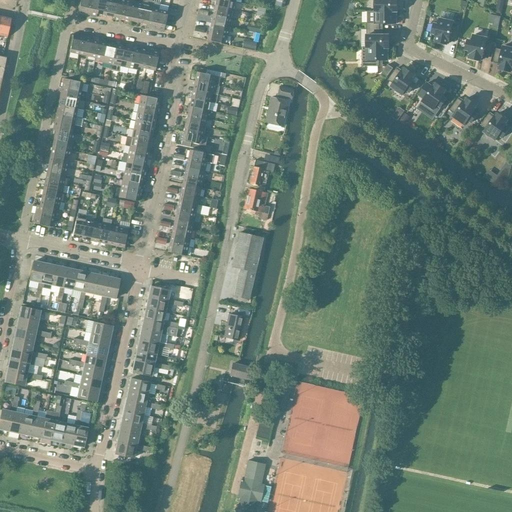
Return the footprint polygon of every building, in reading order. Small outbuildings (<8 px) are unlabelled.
[(80,0),(78,13),(87,15),(89,0),(80,0)] [(89,0),(87,15),(96,17),(96,14),(98,0),(89,0)] [(98,0),(96,14),(104,16),(107,0),(98,0)] [(116,0),(107,0),(104,16),(113,17),(116,0)] [(125,0),(116,0),(113,17),(121,19),(125,0)] [(134,0),(125,0),(121,19),(129,21),(134,2),(134,0)] [(235,2),(222,0),(215,0),(214,7),(233,11),(235,2)] [(284,8),(286,0),(276,0),(275,6),(284,8)] [(397,12),(396,0),(374,0),(375,12),(397,12)] [(142,4),(134,2),(129,21),(138,23),(142,4)] [(151,6),(142,4),(138,23),(146,25),(150,9),(151,6)] [(233,11),(214,7),(212,15),(231,19),(233,11)] [(158,11),(150,9),(146,25),(145,27),(154,29),(158,11)] [(167,13),(158,11),(154,29),(163,31),(167,13)] [(397,24),(397,12),(375,12),(375,23),(366,23),(366,30),(379,30),(379,24),(397,24)] [(489,20),(493,20),(492,26),(499,27),(501,16),(490,14),(489,20)] [(229,28),(231,19),(212,15),(210,24),(229,28)] [(11,20),(0,17),(0,18),(0,36),(7,38),(11,20)] [(455,42),(458,28),(452,26),(453,22),(439,19),(438,25),(433,24),(431,34),(435,35),(434,41),(435,41),(435,42),(446,45),(447,44),(448,44),(449,40),(455,42)] [(229,28),(210,24),(209,32),(227,36),(229,28)] [(388,48),(388,36),(379,36),(379,30),(366,30),(366,48),(361,48),(388,48)] [(225,45),(227,36),(209,32),(207,41),(225,45)] [(82,36),(73,34),(69,53),(78,55),(82,36)] [(489,58),(492,44),(486,42),(486,39),(473,35),(471,41),(467,40),(465,50),(469,51),(468,57),(469,57),(469,59),(480,61),(480,60),(481,60),(482,56),(489,58)] [(91,38),(82,36),(78,55),(86,56),(87,57),(90,41),(91,41),(91,38)] [(98,42),(91,41),(90,41),(87,57),(86,56),(85,59),(94,61),(98,42)] [(107,44),(98,42),(94,61),(103,63),(107,44)] [(115,46),(107,44),(103,63),(111,65),(115,46)] [(115,46),(111,65),(110,71),(118,73),(120,67),(124,48),(115,46)] [(511,48),(503,46),(502,50),(496,49),(492,63),(499,64),(498,68),(499,68),(499,69),(510,72),(510,71),(511,71),(511,68),(511,48)] [(132,50),(124,48),(120,67),(128,68),(132,50)] [(388,60),(388,48),(361,48),(361,67),(379,67),(379,60),(388,60)] [(149,50),(141,49),(140,49),(140,51),(140,52),(137,67),(138,68),(145,69),(149,50)] [(140,51),(132,50),(128,68),(137,70),(138,68),(137,67),(140,52),(140,51)] [(158,52),(149,50),(145,69),(154,71),(158,52)] [(385,79),(393,68),(387,65),(380,75),(385,79)] [(411,82),(415,77),(414,76),(414,75),(405,69),(404,70),(403,69),(401,72),(396,68),(387,80),(393,84),(390,87),(402,95),(405,90),(409,93),(415,84),(411,82)] [(199,73),(196,73),(194,82),(218,87),(220,78),(219,78),(215,77),(210,76),(205,75),(199,73)] [(82,83),(63,79),(62,88),(80,92),(82,83)] [(219,87),(218,87),(194,82),(192,90),(211,94),(217,95),(219,87)] [(442,97),(446,92),(445,91),(445,90),(436,84),(435,85),(434,84),(432,87),(427,84),(418,95),(424,99),(421,102),(433,110),(436,105),(440,108),(446,100),(442,97)] [(290,99),(293,90),(279,87),(277,96),(290,99)] [(80,92),(62,88),(60,97),(79,101),(80,92)] [(211,94),(192,90),(191,98),(209,103),(211,94)] [(159,100),(140,96),(138,105),(157,109),(159,100)] [(79,101),(60,97),(58,105),(77,109),(79,101)] [(209,103),(191,98),(189,107),(208,111),(209,103)] [(282,127),(288,102),(271,98),(265,123),(282,127)] [(473,112),(477,107),(476,106),(476,105),(467,99),(466,100),(465,99),(463,102),(458,99),(449,110),(455,114),(452,117),(464,125),(467,120),(471,123),(477,115),(473,112)] [(77,109),(58,105),(56,113),(75,117),(77,109)] [(157,109),(138,105),(137,113),(155,117),(157,109)] [(208,111),(189,107),(187,115),(206,119),(208,111)] [(399,120),(404,109),(398,107),(393,117),(399,120)] [(75,117),(56,113),(54,122),(73,126),(75,117)] [(155,117),(137,113),(135,122),(154,126),(155,117)] [(404,114),(400,119),(405,122),(409,117),(404,114)] [(504,127),(508,122),(507,121),(507,120),(498,114),(497,115),(496,114),(494,117),(489,114),(480,125),(485,129),(483,132),(495,140),(498,135),(502,138),(508,130),(504,127)] [(206,119),(187,115),(185,124),(204,128),(206,119)] [(73,126),(54,122),(52,131),(55,131),(71,134),(73,126)] [(154,126),(135,122),(133,130),(152,134),(154,126)] [(204,128),(185,124),(183,132),(202,136),(204,128)] [(152,134),(133,130),(131,138),(150,142),(152,134)] [(55,131),(54,140),(72,144),(74,135),(71,134),(55,131)] [(206,137),(202,136),(183,132),(181,146),(190,148),(191,143),(195,144),(200,145),(205,146),(206,137)] [(148,151),(150,142),(131,138),(126,137),(125,146),(129,147),(148,151)] [(72,144),(54,140),(52,148),(71,152),(72,144)] [(222,140),(219,154),(223,155),(227,155),(228,148),(229,142),(226,141),(222,140)] [(148,151),(129,147),(128,155),(146,159),(148,151)] [(71,152),(52,148),(50,156),(69,160),(71,152)] [(213,155),(208,154),(189,150),(187,159),(206,163),(211,165),(213,155)] [(146,159),(128,155),(126,164),(145,168),(146,159)] [(69,160),(50,156),(48,165),(67,169),(69,160)] [(204,172),(206,163),(187,159),(185,168),(204,172)] [(264,187),(268,172),(272,173),(274,165),(254,161),(253,167),(252,170),(249,184),(264,187)] [(511,164),(507,161),(497,176),(492,184),(494,185),(508,180),(511,165),(511,164)] [(145,168),(126,164),(124,172),(143,176),(145,168)] [(67,169),(48,165),(46,173),(65,177),(67,169)] [(204,172),(185,168),(184,176),(202,180),(204,172)] [(143,176),(124,172),(122,180),(141,184),(143,176)] [(65,177),(46,173),(45,182),(63,186),(65,177)] [(202,180),(184,176),(182,185),(201,189),(202,180)] [(141,184),(122,180),(120,189),(139,193),(141,184)] [(63,186),(45,182),(43,190),(61,194),(63,186)] [(201,189),(182,185),(180,193),(199,197),(201,189)] [(137,202),(139,193),(120,189),(118,198),(137,202)] [(248,189),(243,209),(261,213),(267,215),(269,207),(263,206),(266,193),(248,189)] [(61,194),(43,190),(41,198),(60,202),(61,194)] [(199,197),(180,193),(178,201),(197,205),(199,197)] [(58,211),(60,202),(41,198),(39,206),(39,207),(55,210),(55,211),(58,211)] [(202,206),(197,205),(178,201),(176,210),(195,214),(200,215),(202,206)] [(61,212),(58,211),(55,211),(55,210),(39,207),(39,206),(36,205),(34,214),(53,219),(59,220),(61,212)] [(195,214),(176,210),(175,218),(193,222),(195,214)] [(81,239),(85,220),(86,216),(77,213),(72,237),(81,239)] [(51,228),(53,219),(34,214),(33,223),(51,228)] [(193,222),(175,218),(173,227),(191,231),(193,222)] [(89,241),(93,222),(85,220),(81,239),(89,241)] [(106,245),(110,226),(111,221),(103,220),(102,224),(98,243),(106,245)] [(98,243),(102,224),(93,222),(89,241),(98,243)] [(115,246),(119,228),(110,226),(106,245),(115,246)] [(191,231),(173,227),(171,235),(190,239),(191,231)] [(128,230),(119,228),(115,246),(124,248),(128,230)] [(248,300),(262,238),(239,233),(231,267),(239,269),(233,296),(248,300)] [(190,239),(171,235),(169,243),(188,247),(190,239)] [(188,247),(169,243),(167,252),(186,256),(188,247)] [(45,264),(33,262),(29,280),(38,282),(40,283),(45,264)] [(50,290),(51,285),(55,266),(45,264),(40,283),(38,282),(35,297),(35,298),(37,298),(40,299),(40,298),(42,288),(50,290)] [(66,269),(55,266),(51,285),(59,287),(62,287),(66,269)] [(62,287),(59,287),(58,295),(62,296),(64,288),(72,290),(76,271),(66,269),(62,287)] [(83,292),(87,273),(76,271),(72,290),(71,297),(79,299),(80,291),(83,292)] [(83,292),(80,291),(79,299),(83,300),(85,292),(93,294),(97,275),(87,273),(83,292)] [(108,278),(97,275),(93,294),(101,296),(104,296),(108,278)] [(104,296),(101,296),(100,304),(105,305),(106,297),(115,299),(119,280),(108,278),(104,296)] [(169,291),(152,287),(152,286),(150,286),(148,298),(167,302),(166,304),(174,306),(175,301),(167,300),(169,291)] [(167,302),(148,298),(146,308),(164,312),(166,304),(167,302)] [(21,307),(19,317),(38,321),(40,311),(22,307),(21,307)] [(164,312),(146,308),(143,319),(162,323),(162,325),(169,327),(170,322),(163,321),(164,312)] [(238,341),(243,318),(229,315),(224,337),(238,341)] [(38,321),(19,317),(16,329),(35,333),(34,335),(42,337),(43,332),(35,330),(38,321)] [(162,323),(143,319),(141,330),(160,334),(162,325),(162,323)] [(93,323),(91,332),(110,336),(112,326),(111,326),(93,323)] [(35,333),(16,329),(14,339),(33,343),(34,335),(35,333)] [(160,334),(141,330),(139,340),(158,344),(157,347),(165,348),(166,343),(158,342),(160,334)] [(91,332),(89,342),(88,344),(107,348),(110,336),(91,332)] [(31,352),(33,343),(14,339),(12,350),(30,354),(30,356),(34,357),(38,358),(39,353),(31,352)] [(107,348),(88,344),(89,342),(81,340),(80,345),(88,347),(86,355),(105,359),(107,348)] [(158,344),(139,340),(137,351),(155,355),(157,347),(158,344)] [(34,357),(30,356),(30,354),(12,350),(9,360),(28,365),(33,365),(34,357)] [(155,355),(137,351),(134,361),(153,365),(153,368),(160,369),(161,364),(154,363),(155,355)] [(86,355),(84,363),(84,365),(103,370),(105,359),(86,355)] [(28,365),(9,360),(7,371),(26,375),(25,377),(33,379),(34,374),(26,373),(28,365)] [(103,370),(84,365),(84,363),(77,361),(76,366),(83,368),(82,376),(100,380),(103,370)] [(153,365),(134,361),(132,373),(133,373),(151,376),(153,368),(153,365)] [(244,380),(247,368),(233,365),(230,376),(244,380)] [(64,379),(65,371),(57,370),(56,378),(64,379)] [(26,375),(7,371),(5,383),(6,383),(6,382),(23,386),(25,377),(26,375)] [(82,376),(80,384),(79,387),(98,391),(100,380),(82,376)] [(131,378),(128,389),(147,393),(149,383),(132,379),(131,378)] [(98,391),(79,387),(80,384),(72,382),(71,387),(79,389),(77,398),(94,401),(94,402),(95,402),(98,391)] [(147,393),(128,389),(126,401),(145,405),(144,407),(152,409),(153,404),(145,402),(147,393)] [(145,405),(126,401),(123,411),(142,415),(144,407),(145,405)] [(0,417),(0,429),(9,431),(13,412),(15,413),(17,405),(12,404),(10,412),(2,410),(0,417)] [(31,417),(23,415),(19,434),(30,436),(34,417),(36,418),(38,410),(33,409),(31,417)] [(142,415),(123,411),(121,422),(140,426),(139,428),(147,430),(148,425),(141,423),(142,415)] [(23,415),(15,413),(13,412),(9,431),(19,434),(23,415)] [(52,421),(44,419),(40,438),(51,440),(55,422),(57,422),(59,414),(54,413),(52,421)] [(44,419),(36,418),(34,417),(30,436),(40,438),(44,419)] [(72,445),(76,426),(78,427),(80,419),(75,418),(74,426),(65,424),(61,443),(72,445)] [(267,438),(271,424),(260,421),(256,435),(267,438)] [(65,424),(57,422),(55,422),(51,440),(61,443),(65,424)] [(140,426),(121,422),(119,432),(138,436),(139,428),(140,426)] [(87,429),(78,427),(76,426),(72,445),(83,447),(87,429)] [(138,436),(119,432),(117,443),(135,447),(135,449),(143,451),(144,446),(136,445),(138,436)] [(135,447),(117,443),(114,455),(115,455),(116,454),(133,458),(135,449),(135,447)] [(257,502),(261,485),(262,486),(262,485),(261,485),(265,465),(247,461),(243,481),(240,480),(236,498),(239,498),(236,511),(254,511),(257,502),(258,503),(258,502),(257,502)]
